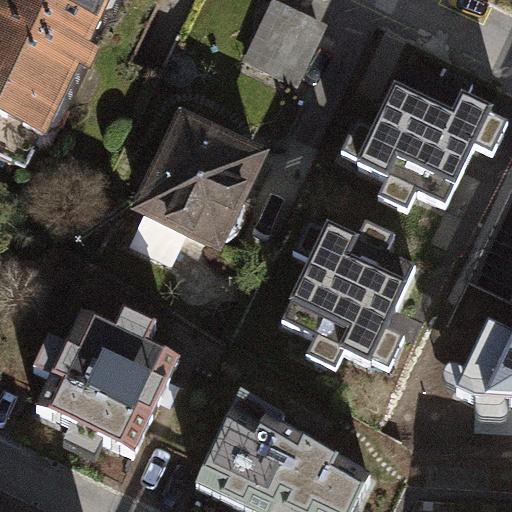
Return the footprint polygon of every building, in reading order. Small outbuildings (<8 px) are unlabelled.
[(32,144),(40,148),(74,78),(84,83),(97,58),(88,54),(114,0),(0,0),(0,161),(19,171),(32,144)] [(268,5),(240,66),(300,92),(327,31),(268,5)] [(388,188),(380,204),(408,217),(417,198),(447,212),(472,161),(476,153),(492,160),(507,130),(491,122),(492,115),(465,102),(455,123),(397,95),(375,140),(358,132),(343,161),(358,169),(356,173),(388,188)] [(174,107),(127,210),(220,252),(267,149),(174,107)] [(313,264),(283,326),(313,340),(304,360),(337,376),(346,359),(371,371),(373,366),(388,373),(403,342),(384,333),(391,320),(415,269),(386,256),(393,242),(367,230),(360,245),(330,231),(327,238),(312,231),(299,258),(313,264)] [(77,318),(32,413),(65,429),(57,447),(91,464),(100,445),(131,460),(177,365),(142,348),(150,330),(117,314),(108,332),(77,318)] [(477,401),(475,423),(509,425),(511,405),(511,336),(488,328),(457,395),(477,401)] [(242,420),(205,501),(227,511),(302,511),(327,459),(242,420)] [(392,511),(401,494),(362,476),(344,511),(392,511)]
